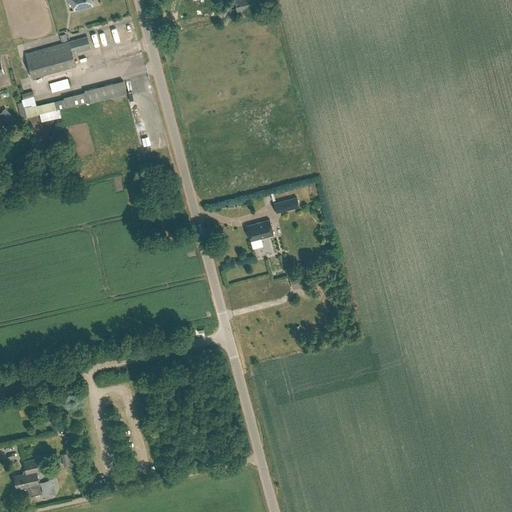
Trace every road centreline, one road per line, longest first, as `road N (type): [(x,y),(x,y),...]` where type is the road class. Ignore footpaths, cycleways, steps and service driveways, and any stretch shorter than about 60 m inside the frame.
road 1 (unclassified): [(228,336),(139,0)]
road 2 (unclassified): [(0,391),(228,336)]
road 3 (unclassified): [(275,511),(228,336)]
